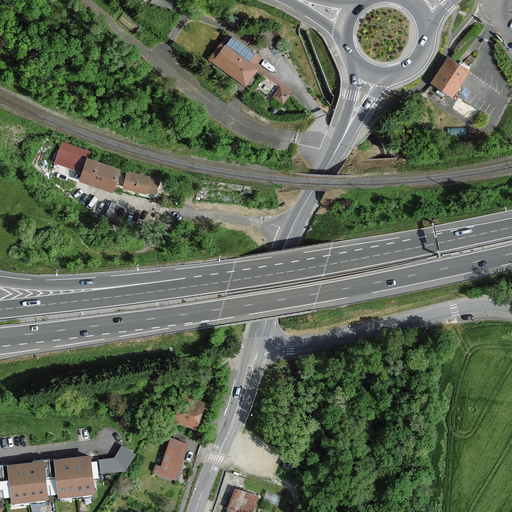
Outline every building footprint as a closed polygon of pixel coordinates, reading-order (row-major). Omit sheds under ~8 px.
[(225,48),(233,37),(229,34),(221,45),(225,48)] [(247,64),(255,53),(233,37),(225,48),(216,59),(225,65),(223,68),(227,71),(229,68),(239,75),(247,64)] [(261,57),(255,53),(247,64),(253,68),(261,57)] [(465,74),(467,71),(468,70),(449,58),(443,67),(433,82),(452,94),(465,74)] [(256,70),(247,64),(239,75),(229,68),(227,71),(237,78),(245,84),(256,70)] [(141,74),(138,78),(145,83),(148,80),(141,74)] [(280,89),(274,97),(282,104),(289,95),(280,89)] [(82,168),(86,155),(61,147),(56,160),(82,168)] [(88,159),(82,178),(112,188),(118,170),(88,159)] [(129,172),(126,185),(146,190),(149,177),(129,172)] [(204,399),(184,393),(176,418),(196,425),(199,415),(204,399)] [(187,442),(171,437),(161,465),(157,464),(155,470),(175,477),(180,462),(187,442)] [(124,469),(134,452),(123,445),(116,457),(115,457),(100,458),(101,471),(124,469)] [(296,456),(289,454),(286,465),(293,467),(296,456)] [(93,490),(89,455),(73,457),(56,459),(60,494),(93,490)] [(45,483),(44,475),(52,474),(50,457),(34,459),(34,461),(25,462),(9,464),(13,500),(46,496),(47,496),(46,493),(45,483)] [(132,480),(125,477),(122,483),(128,486),(132,480)] [(226,511),(243,511),(244,511),(245,511),(246,511),(253,495),(236,488),(226,511)] [(61,499),(94,495),(93,490),(60,494),(61,499)] [(31,506),(47,504),(46,496),(13,500),(14,505),(31,502),(31,506)]
